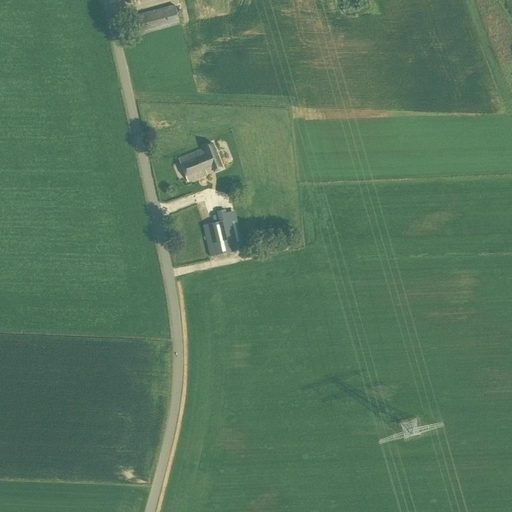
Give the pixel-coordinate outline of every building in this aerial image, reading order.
[(252,0),(179,0),(184,20),(253,5),(252,0)] [(135,36),(180,24),(175,5),(130,17),(135,36)] [(196,55),(198,66),(223,60),(220,49),(196,55)] [(145,79),(152,86),(163,76),(155,69),(145,79)] [(223,168),(213,143),(204,147),(204,146),(197,149),(198,151),(179,158),(188,182),(207,174),(214,171),(223,168)] [(256,210),(282,209),(281,187),(255,188),(256,210)] [(206,198),(181,204),(187,229),(196,226),(195,221),(211,218),(206,198)] [(210,256),(235,251),(226,210),(216,212),(219,222),(203,225),(210,256)]
